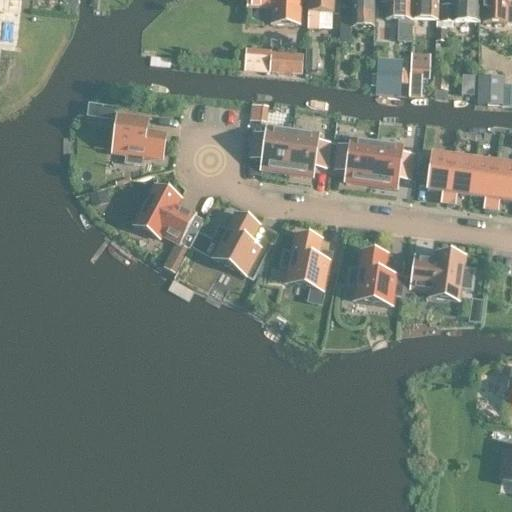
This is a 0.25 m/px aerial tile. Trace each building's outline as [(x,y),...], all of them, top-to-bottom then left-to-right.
[(0,0),(0,37),(14,39),(18,0),(0,0)] [(299,11),(299,0),(247,0),(247,9),(272,10),(272,26),(297,27),(297,11),(299,11)] [(307,0),(307,30),(318,30),(331,31),(332,0),(307,0)] [(373,28),(373,15),(373,0),(352,0),(353,15),(360,15),(359,28),(373,28)] [(385,0),(385,21),(398,21),(398,42),(410,43),(411,15),(413,15),(413,0),(414,1),(413,0),(385,0)] [(437,0),(413,0),(414,1),(413,0),(413,15),(412,21),(431,22),(431,7),(437,7),(437,0)] [(441,23),(478,24),(478,0),(452,0),(452,8),(441,8),(441,23)] [(506,25),(506,23),(511,23),(511,0),(482,0),(482,25),(506,25)] [(339,44),(349,44),(349,18),(338,19),(339,44)] [(445,30),(435,29),(434,43),(445,43),(445,30)] [(317,52),(305,52),(304,73),(317,74),(317,52)] [(302,57),(270,55),(269,74),(301,76),(302,57)] [(429,67),(410,66),(409,80),(429,81),(429,67)] [(433,91),(446,92),(447,69),(434,69),(433,91)] [(377,75),(376,89),(399,90),(400,71),(392,70),(391,76),(377,75)] [(489,106),(501,107),(511,107),(511,86),(502,86),(502,78),(478,78),(477,106),(489,106)] [(94,104),(112,107),(114,96),(96,93),(94,104)] [(147,121),(116,116),(111,154),(126,156),(125,165),(141,167),(142,159),(162,161),(165,135),(144,132),(146,123),(147,123),(147,121)] [(266,129),(265,136),(253,134),(249,159),(249,160),(261,161),(260,171),(286,175),(292,132),(266,129)] [(286,175),(312,178),(313,169),(325,170),(329,145),(317,143),(318,136),(292,132),(286,175)] [(333,171),(345,173),(344,183),(370,186),(376,144),(350,140),(349,148),(337,146),(333,171)] [(402,148),(376,144),(370,186),(396,190),(397,180),(409,182),(413,157),(401,155),(402,148)] [(447,205),(449,195),(454,159),(431,156),(426,192),(442,194),(440,204),(447,205)] [(455,196),(470,198),(475,162),(454,159),(449,195),(447,205),(454,206),(455,196)] [(490,211),(491,201),(496,165),(475,162),(470,198),(485,200),(483,210),(490,211)] [(498,202),(511,203),(511,167),(496,165),(491,201),(490,211),(497,212),(498,202)] [(154,187),(133,227),(159,241),(161,236),(175,244),(162,269),(174,275),(187,250),(179,246),(194,216),(181,209),(180,211),(176,209),(180,201),(154,187)] [(245,278),(260,250),(258,249),(257,250),(248,246),(258,227),(235,215),(226,232),(219,228),(211,243),(218,247),(211,260),(245,278)] [(284,285),(322,293),(328,263),(326,262),(326,263),(316,261),(321,241),(295,235),(291,254),(283,253),(279,269),(287,271),(284,285)] [(391,308),(395,277),(393,277),(393,278),(383,276),(386,256),(360,252),(358,271),(349,270),(347,286),(355,288),(353,302),(391,308)] [(471,292),(474,271),(462,270),(464,258),(435,254),(434,263),(429,262),(429,260),(414,258),(410,291),(429,294),(429,299),(458,303),(460,291),(471,292)] [(484,450),(477,496),(511,500),(511,453),(504,453),(484,450)]
